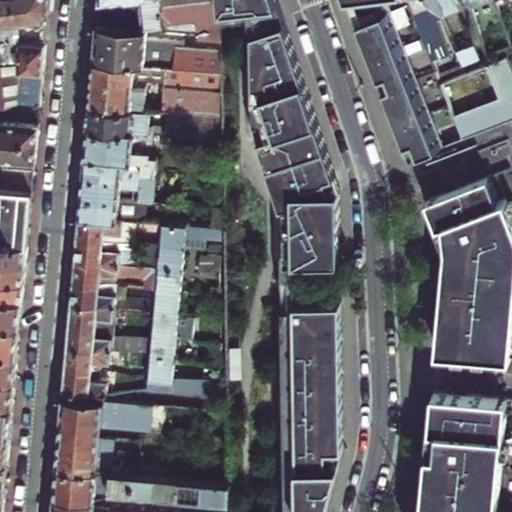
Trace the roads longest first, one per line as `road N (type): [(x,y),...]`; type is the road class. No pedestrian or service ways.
road 1 (residential): [(362,511),(383,406),(375,197),(312,0)]
road 2 (residential): [(76,0),(31,511)]
